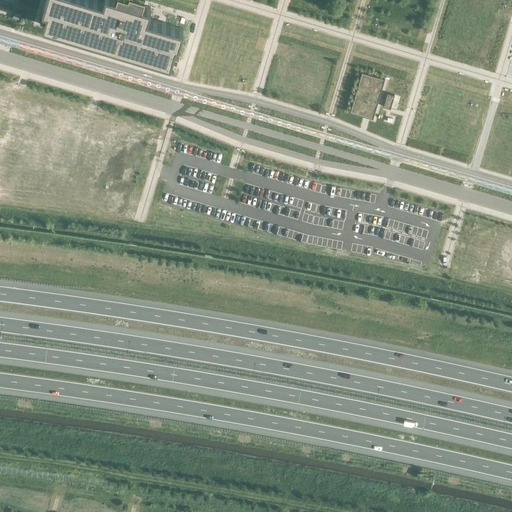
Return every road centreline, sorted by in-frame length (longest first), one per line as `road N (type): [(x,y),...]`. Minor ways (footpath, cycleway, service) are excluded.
road 1 (motorway): [(0,350),(217,382),(511,442)]
road 2 (motorway): [(0,380),(511,473)]
road 3 (motorway): [(511,387),(235,331),(0,297)]
road 4 (motorway): [(511,418),(0,327)]
road 5 (tertiary): [(398,154),(275,105),(178,87)]
road 6 (unclassified): [(172,108),(315,161),(392,171)]
road 7 (tertiary): [(178,87),(398,154)]
road 8 (unclassified): [(392,171),(172,108)]
road 9 (tertiary): [(178,87),(0,35)]
road 10 (unclassified): [(0,57),(172,108)]
road 11 (unclassified): [(511,31),(473,175)]
road 12 (unclassified): [(392,171),(511,207)]
